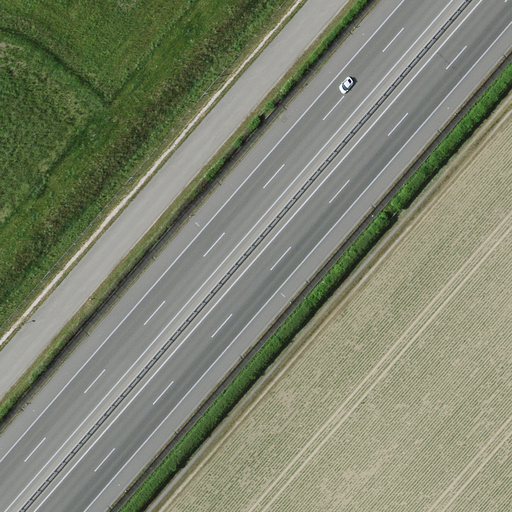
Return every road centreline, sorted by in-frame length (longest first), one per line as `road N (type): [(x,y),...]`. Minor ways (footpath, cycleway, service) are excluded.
road 1 (motorway): [(59,511),(506,0)]
road 2 (motorway): [(428,0),(0,489)]
road 3 (track): [(511,102),(153,511)]
road 4 (tertiary): [(0,375),(328,0)]
